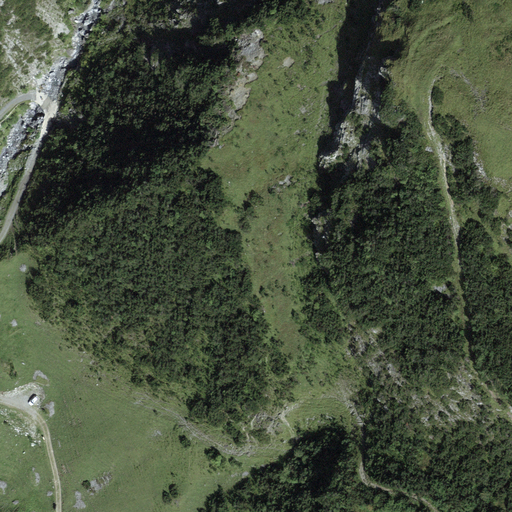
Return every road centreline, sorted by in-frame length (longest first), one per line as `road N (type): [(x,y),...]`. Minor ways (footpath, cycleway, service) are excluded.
road 1 (track): [(0,119),(28,95),(46,101),(51,113),(0,238)]
road 2 (track): [(0,400),(45,425),(59,511)]
